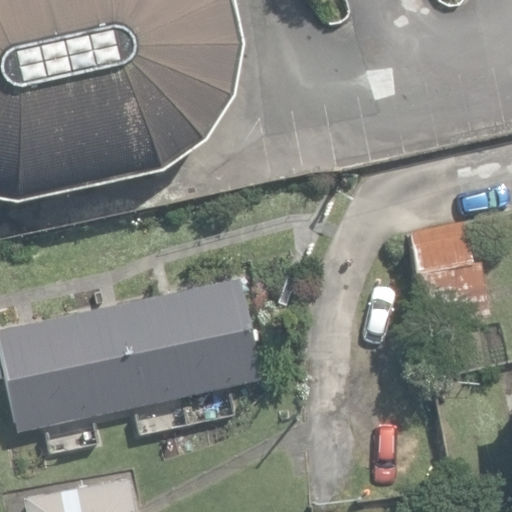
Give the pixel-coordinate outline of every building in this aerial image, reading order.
[(0,0),(0,196),(12,199),(158,166),(200,138),(231,91),(240,40),(230,0),(0,0)] [(408,231),(423,326),(489,315),(479,258),(470,260),(463,218),(407,227),(408,231)] [(0,327),(0,358),(16,431),(261,378),(239,277),(0,327)] [(364,473),(396,468),(394,455),(428,450),(415,371),(380,376),(382,387),(351,392),(364,473)] [(22,495),(24,511),(134,511),(128,476),(22,495)]
